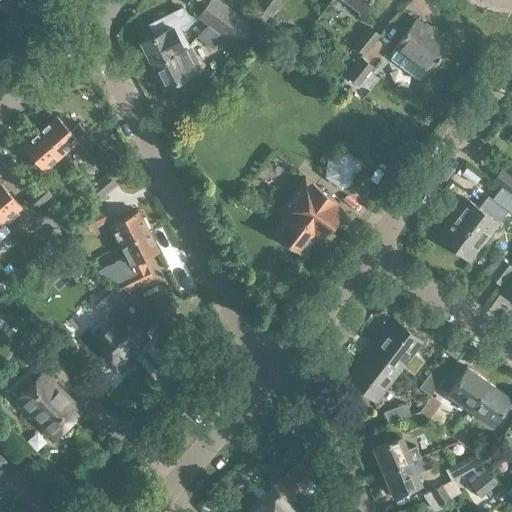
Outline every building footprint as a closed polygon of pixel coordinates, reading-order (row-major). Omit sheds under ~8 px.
[(222,20),(231,9),(219,0),(208,0),(204,6),(222,20)] [(256,0),(254,3),(271,15),(282,0),(256,0)] [(346,0),(361,11),(369,0),(346,0)] [(222,20),(204,6),(196,17),(207,25),(214,30),(222,20)] [(222,20),(214,30),(216,31),(225,38),(241,16),(231,9),(222,20)] [(241,16),(225,38),(238,48),(255,26),(244,18),(241,16)] [(427,74),(450,43),(416,16),(392,48),(395,50),(389,58),(418,80),(424,72),(427,74)] [(177,23),(140,43),(150,64),(182,48),(188,45),(177,23)] [(212,47),(221,35),(216,31),(214,30),(207,25),(197,36),(212,47)] [(352,45),(363,55),(380,35),(369,25),(352,45)] [(182,49),(182,48),(150,64),(162,88),(199,69),(187,47),(182,49)] [(357,85),(373,66),(361,56),(345,75),(357,85)] [(56,116),(39,132),(59,154),(75,140),(94,160),(103,151),(77,123),(69,131),(56,116)] [(59,154),(39,132),(22,147),(42,170),(59,154)] [(361,160),(345,149),(327,156),(325,176),(340,188),(358,180),(361,160)] [(511,177),(500,168),(491,180),(511,196),(511,177)] [(116,184),(107,174),(90,188),(99,200),(116,184)] [(279,212),(284,216),(272,233),(300,253),(312,236),(318,240),(343,206),(304,177),(279,212)] [(0,184),(0,217),(2,221),(19,205),(0,184)] [(42,184),(34,191),(44,202),(52,195),(42,184)] [(261,199),(244,186),(234,199),(251,212),(261,199)] [(44,202),(34,191),(27,197),(37,208),(44,202)] [(464,198),(452,213),(469,226),(463,233),(473,241),(479,246),(496,223),(464,198)] [(110,220),(109,219),(104,207),(83,217),(89,230),(108,221),(110,220)] [(120,213),(109,219),(110,220),(108,221),(110,224),(109,225),(119,245),(146,231),(136,211),(122,218),(120,213)] [(467,261),(479,246),(473,241),(463,233),(469,226),(452,213),(435,236),(467,261)] [(157,251),(146,231),(119,245),(129,265),(140,259),(144,267),(117,280),(125,291),(151,279),(149,275),(159,270),(151,254),(157,251)] [(503,259),(502,259),(488,276),(500,286),(511,269),(511,262),(504,257),(503,259)] [(65,266),(75,278),(84,270),(73,258),(65,266)] [(145,331),(157,319),(115,285),(94,304),(103,314),(111,323),(95,336),(92,339),(103,351),(98,355),(116,374),(142,350),(138,346),(149,336),(145,331)] [(393,317),(369,348),(399,372),(404,367),(413,374),(424,360),(414,352),(423,341),(393,317)] [(21,342),(42,364),(59,347),(45,333),(43,335),(35,328),(21,342)] [(399,372),(369,348),(345,379),(376,402),(399,372)] [(419,387),(430,395),(447,371),(436,363),(419,387)] [(469,409),(489,381),(466,364),(446,393),(469,409)] [(83,409),(43,369),(11,402),(28,419),(30,417),(52,440),(83,409)] [(511,397),(489,381),(469,409),(491,426),(511,397)] [(427,421),(440,402),(430,395),(419,411),(427,421)] [(387,423),(410,414),(406,403),(383,411),(387,423)] [(427,421),(419,411),(401,418),(405,429),(427,421)] [(511,440),(505,433),(497,442),(496,443),(508,455),(511,450),(511,440)] [(416,445),(405,449),(400,436),(372,447),(381,471),(409,460),(420,456),(416,445)] [(487,436),(476,452),(485,461),(485,460),(496,443),(497,442),(487,436)] [(0,437),(0,488),(17,472),(0,456),(0,448),(6,442),(0,437)] [(258,499),(251,506),(256,511),(296,511),(287,503),(316,474),(324,481),(329,475),(325,465),(325,464),(307,450),(299,460),(260,499),(258,499)] [(485,461),(476,452),(445,469),(451,480),(471,468),(485,461)] [(409,460),(381,471),(391,494),(419,483),(409,460)] [(485,460),(485,461),(471,468),(477,476),(478,476),(487,468),(488,470),(491,467),(485,460)] [(487,468),(478,476),(489,489),(498,482),(488,470),(487,468)] [(477,476),(469,483),(480,497),(489,489),(478,476),(477,476)] [(429,491),(438,505),(450,498),(441,484),(429,491)]
